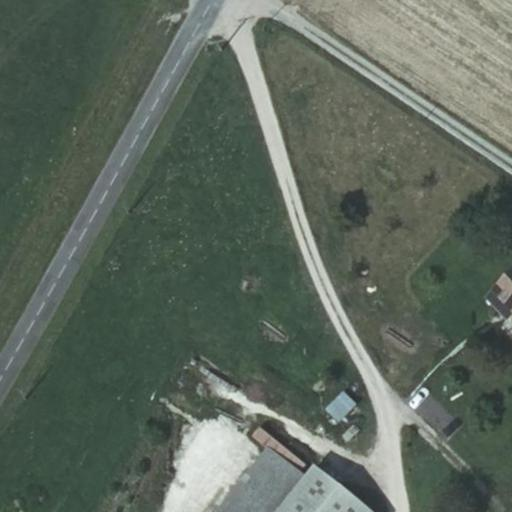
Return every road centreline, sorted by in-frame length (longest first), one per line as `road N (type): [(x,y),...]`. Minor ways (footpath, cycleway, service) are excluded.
road 1 (tertiary): [(211,0),(0,379)]
road 2 (unclassified): [(511,170),(260,0)]
